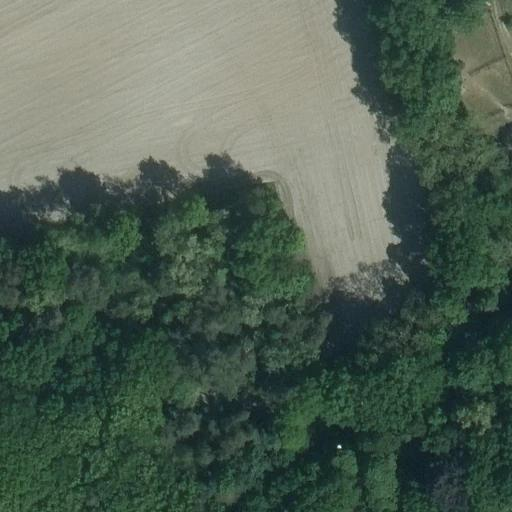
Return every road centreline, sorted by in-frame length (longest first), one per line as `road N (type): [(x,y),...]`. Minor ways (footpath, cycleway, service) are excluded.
road 1 (unclassified): [(325,407),(0,373)]
road 2 (unclassified): [(511,372),(325,407)]
road 3 (unclassified): [(203,511),(290,451),(325,407)]
